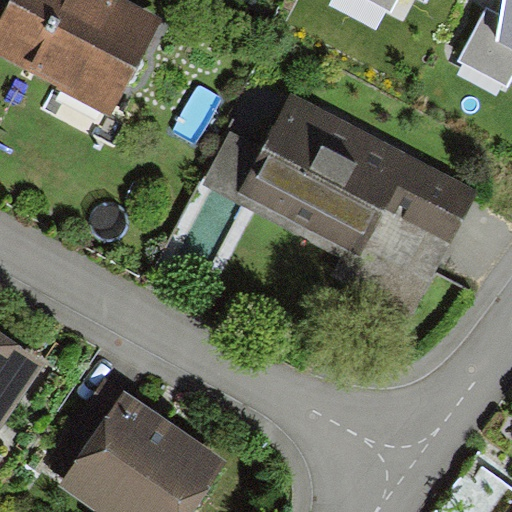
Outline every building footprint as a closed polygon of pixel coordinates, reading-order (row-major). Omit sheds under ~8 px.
[(13,0),(0,26),(0,56),(112,115),(165,14),(137,0),(13,0)] [(366,0),(390,12),(396,0),(423,0),(426,1),(427,0),(366,0)] [(511,0),(504,0),(501,15),(488,7),(458,61),(508,89),(511,81),(511,0)] [(378,265),(382,259),(427,281),(479,174),(426,149),(420,162),(288,93),(237,191),(378,265)] [(0,458),(1,457),(0,455),(0,428),(44,364),(0,334),(0,458)] [(124,390),(59,485),(95,509),(92,511),(191,511),(227,460),(124,390)]
